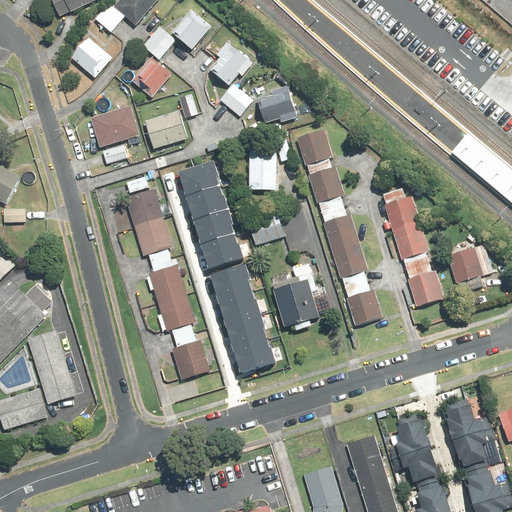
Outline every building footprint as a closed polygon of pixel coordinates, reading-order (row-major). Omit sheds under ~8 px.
[(53,0),(63,19),(103,0),(53,0)] [(122,0),(117,6),(141,26),(163,0),(122,0)] [(198,9),(177,33),(198,51),(218,27),(198,9)] [(161,26),(146,43),(164,58),(179,41),(161,26)] [(94,37),(74,61),(97,81),(117,57),(94,37)] [(236,39),(212,67),(235,86),(259,58),(236,39)] [(158,57),(139,79),(157,94),(176,72),(158,57)] [(232,86),(221,100),(246,119),(257,105),(232,86)] [(297,89),(260,97),(266,124),(303,116),(297,89)] [(202,117),(197,93),(182,97),(185,110),(146,120),(154,150),(194,140),(189,120),(202,117)] [(144,137),(136,104),(93,114),(101,147),(144,137)] [(327,134),(300,142),(310,174),(337,166),(327,134)] [(457,154),(511,198),(511,172),(470,138),(457,154)] [(127,145),(106,150),(109,164),(131,159),(127,145)] [(252,147),(251,191),(281,192),(282,148),(252,147)] [(0,160),(0,199),(8,204),(25,176),(0,160)] [(182,173),(211,270),(246,260),(217,163),(182,173)] [(337,166),(310,174),(325,223),(354,214),(339,165),(337,166)] [(145,178),(125,184),(129,196),(149,190),(145,178)] [(129,197),(146,254),(176,245),(159,188),(129,197)] [(409,199),(407,195),(406,190),(387,196),(390,205),(388,206),(397,233),(423,224),(415,198),(409,199)] [(29,207),(7,208),(7,222),(29,222),(29,207)] [(282,209),(249,219),(257,246),(290,235),(282,209)] [(355,213),(325,223),(334,250),(363,241),(355,213)] [(432,252),(423,224),(397,233),(406,261),(407,260),(411,270),(433,262),(430,253),(432,252)] [(363,243),(336,251),(344,279),(346,279),(349,288),(371,281),(368,272),(372,271),(363,243)] [(0,244),(0,284),(20,264),(0,244)] [(484,277),(497,273),(488,245),(476,249),(453,256),(445,259),(448,265),(453,263),(460,284),(462,284),(466,294),(487,287),(484,277)] [(176,248),(147,256),(169,328),(198,320),(176,248)] [(310,259),(274,270),(292,327),(328,316),(310,259)] [(433,262),(411,270),(414,280),(412,280),(421,308),(447,299),(439,272),(436,273),(433,262)] [(214,273),(242,371),(278,360),(249,263),(214,273)] [(374,293),(374,290),(371,281),(349,288),(353,300),(350,300),(359,327),(386,318),(378,292),(374,293)] [(27,293),(0,320),(0,368),(50,316),(48,314),(58,304),(40,287),(31,296),(27,293)] [(168,330),(184,382),(214,373),(198,322),(168,330)] [(32,343),(51,404),(80,395),(61,334),(32,343)] [(44,391),(3,403),(12,432),(53,420),(44,391)] [(483,439),(478,418),(472,420),(466,400),(440,407),(452,448),(483,439)] [(511,411),(503,414),(511,439),(511,411)] [(398,444),(391,446),(397,464),(428,454),(416,417),(400,422),(402,429),(394,431),(398,444)] [(403,511),(379,433),(348,443),(368,511),(403,511)] [(485,445),(483,439),(452,448),(462,480),(488,473),(481,446),(485,445)] [(428,454),(397,464),(400,471),(404,470),(408,484),(434,476),(428,454)] [(306,474),(316,506),(315,511),(345,511),(346,504),(334,465),(306,474)] [(503,502),(498,484),(492,486),(488,473),(462,480),(472,511),(503,502)] [(418,507),(412,509),(413,511),(447,511),(437,479),(420,485),(422,492),(414,494),(418,507)] [(505,511),(503,502),(472,511),(505,511)]
